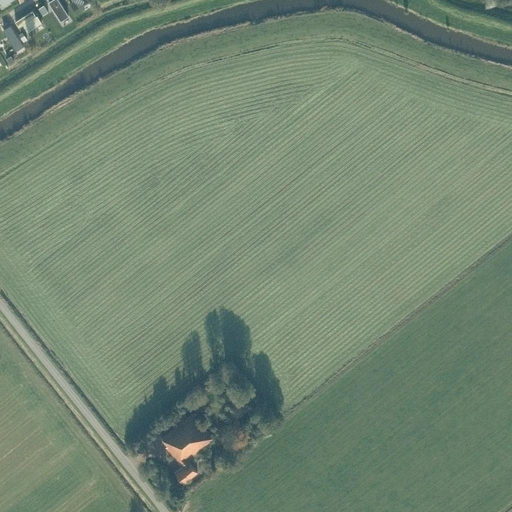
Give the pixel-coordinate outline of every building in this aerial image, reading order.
[(55,12),(56,12),(61,20),(68,15),(58,0),(50,0),(48,1),(55,12)] [(89,1),(89,0),(72,0),(72,1),(70,2),(74,10),(89,1)] [(44,4),(39,8),(43,15),(49,11),(44,4)] [(33,9),(15,21),(19,27),(23,24),(28,31),(42,22),(38,15),(37,15),(33,9)] [(11,25),(3,30),(16,50),(23,45),(11,25)] [(12,55),(6,59),(10,64),(15,61),(12,55)] [(234,420),(250,408),(250,407),(240,394),(224,408),(234,420)] [(184,482),(198,471),(189,460),(191,458),(194,461),(202,454),(200,452),(198,454),(196,451),(213,437),(193,412),(162,437),(168,445),(166,446),(182,465),(175,471),(179,476),(178,478),(181,482),(183,480),(184,482)]
